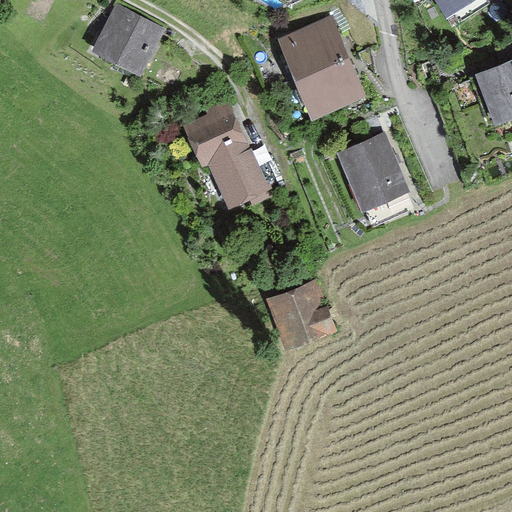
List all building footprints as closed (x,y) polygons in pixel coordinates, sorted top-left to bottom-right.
[(443,0),(457,22),(490,2),(488,0),(443,0)] [(139,65),(156,32),(119,12),(101,45),(139,65)] [(345,57),(330,22),(291,38),(295,48),(281,54),(287,68),(284,69),(289,80),(345,57)] [(511,41),(497,48),(503,64),(479,73),(497,119),(511,113),(511,41)] [(359,91),(345,57),(289,80),(293,91),(296,90),(302,104),(316,98),(320,107),(359,91)] [(436,84),(448,116),(476,105),(464,73),(436,84)] [(265,184),(226,101),(209,109),(215,121),(196,129),(207,152),(215,148),(220,159),(214,161),(232,200),(248,192),(253,202),(279,190),(274,180),(265,184)] [(482,119),(476,105),(448,116),(453,130),(482,119)] [(453,130),(464,158),(492,147),(482,119),(453,130)] [(406,190),(383,134),(341,151),(354,182),(360,179),(371,205),(406,190)] [(498,160),(492,147),(464,158),(470,173),(484,167),(483,166),(498,160)] [(292,338),(331,324),(325,308),(319,310),(309,285),(277,298),(292,338)]
